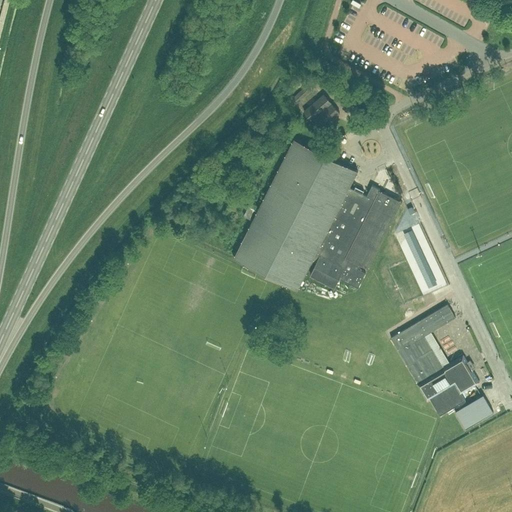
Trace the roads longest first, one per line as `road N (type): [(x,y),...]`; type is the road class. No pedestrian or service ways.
road 1 (primary): [(0,362),(104,216),(232,84),(279,0)]
road 2 (residential): [(511,394),(383,126),(389,110),(489,63)]
road 3 (primary): [(0,345),(155,0)]
road 4 (primary): [(50,0),(0,269)]
